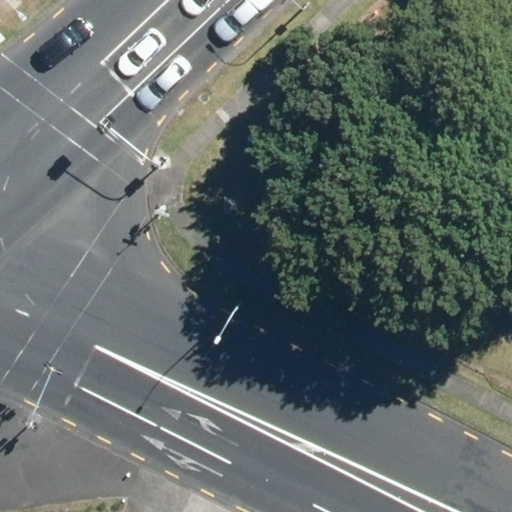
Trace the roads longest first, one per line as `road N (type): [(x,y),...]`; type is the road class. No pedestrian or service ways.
road 1 (secondary): [(0,288),(443,511)]
road 2 (primary): [(0,146),(156,0)]
